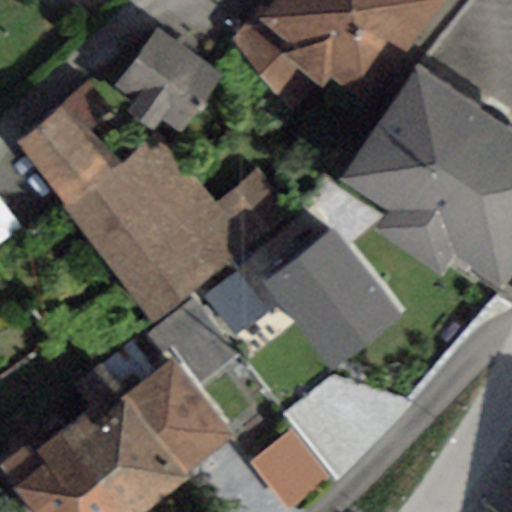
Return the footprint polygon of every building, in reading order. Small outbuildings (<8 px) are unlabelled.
[(267,0),(232,44),(295,95),(324,60),(354,84),(422,0),(267,0)] [(224,70),(158,23),(118,80),(136,93),(126,106),(154,126),(162,115),(182,129),(224,70)] [(511,141),(409,71),(339,171),(384,202),(373,217),(431,256),(441,241),(485,271),(511,232),(511,141)] [(53,113),(14,145),(147,309),(230,243),(150,144),(107,179),(53,113)] [(0,188),(0,247),(29,227),(2,187),(0,188)] [(322,241),(270,280),(326,352),(378,313),(322,241)] [(0,464),(0,465),(35,511),(200,511),(170,472),(221,434),(164,359),(119,394),(110,382),(0,464)] [(299,429),(259,460),(297,508),(337,477),(299,429)]
